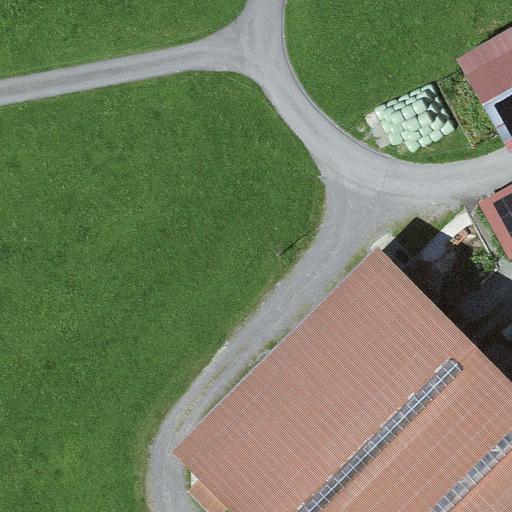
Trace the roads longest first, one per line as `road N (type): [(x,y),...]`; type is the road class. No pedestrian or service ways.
road 1 (unclassified): [(511,185),(431,191),(359,168),(299,109),(269,47)]
road 2 (unclassified): [(269,47),(0,99)]
